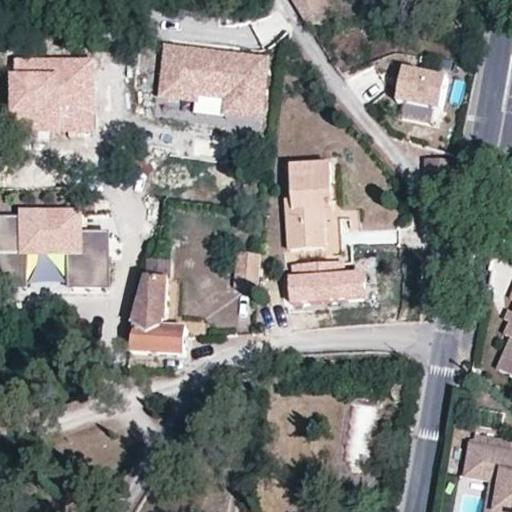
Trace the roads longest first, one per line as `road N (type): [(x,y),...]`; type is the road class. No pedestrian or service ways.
road 1 (residential): [(120,511),(199,388),(234,352),(301,341),(448,340)]
road 2 (residential): [(457,269),(399,166),(327,76),(281,0)]
road 3 (tertiary): [(448,340),(418,511)]
road 4 (tertiary): [(491,103),(457,269)]
